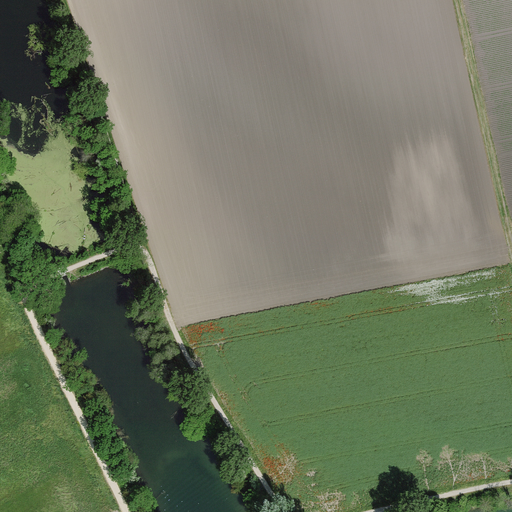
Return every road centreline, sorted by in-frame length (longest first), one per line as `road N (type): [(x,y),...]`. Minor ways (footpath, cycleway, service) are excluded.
road 1 (track): [(285,511),(205,391),(167,315),(150,258)]
road 2 (track): [(76,0),(116,109),(150,258)]
road 3 (track): [(459,0),(511,261)]
road 4 (track): [(30,287),(25,302),(125,511)]
road 5 (track): [(511,484),(380,511)]
road 6 (track): [(150,258),(137,246),(120,247),(30,287)]
